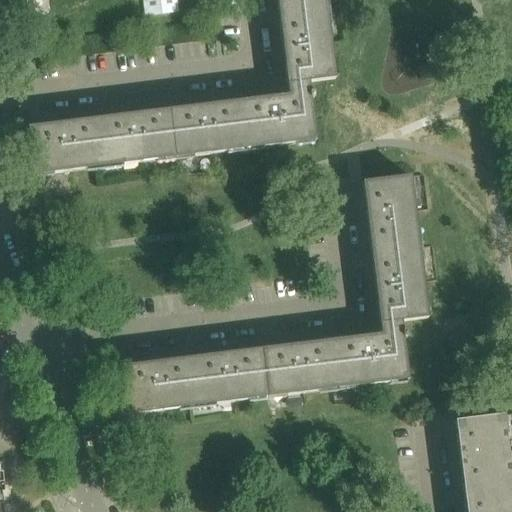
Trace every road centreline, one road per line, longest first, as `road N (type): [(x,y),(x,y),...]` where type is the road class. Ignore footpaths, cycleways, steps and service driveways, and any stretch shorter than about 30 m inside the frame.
road 1 (residential): [(36,364),(118,332),(345,304),(332,183)]
road 2 (residential): [(0,95),(253,65),(246,0)]
road 3 (unclassified): [(93,511),(36,364)]
